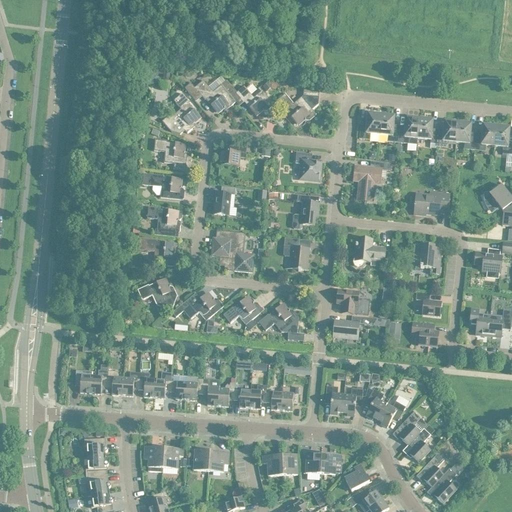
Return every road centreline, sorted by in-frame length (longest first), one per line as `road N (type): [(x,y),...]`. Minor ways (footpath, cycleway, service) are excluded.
road 1 (tertiary): [(26,406),(64,0)]
road 2 (residential): [(324,291),(198,278),(212,134),(340,146)]
road 3 (residential): [(511,357),(450,348),(462,237),(332,226)]
road 4 (residential): [(511,114),(346,96),(340,146)]
road 5 (residential): [(416,511),(365,435),(309,431)]
road 6 (residential): [(324,291),(309,431)]
road 7 (residential): [(0,160),(9,60),(0,28)]
road 8 (residential): [(251,428),(127,419)]
